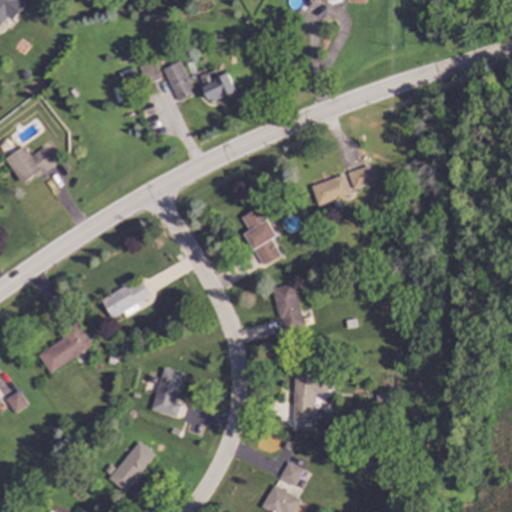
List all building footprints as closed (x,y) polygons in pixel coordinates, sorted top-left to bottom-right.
[(0,0),(0,21),(4,16),(11,21),(23,4),(17,0),(0,0)] [(162,68),(174,101),(192,95),(180,61),(162,68)] [(159,78),(152,62),(138,68),(145,84),(159,78)] [(217,77),(214,70),(198,76),(208,102),(234,93),(227,73),(217,77)] [(54,163),(43,146),(29,156),(21,146),(3,159),(21,185),(54,163)] [(352,190),(373,183),(367,165),(346,172),(352,190)] [(309,186),(316,206),(348,195),(341,175),(309,186)] [(242,234),(260,266),(278,256),(269,239),(274,236),(258,207),(239,217),(247,231),(242,234)] [(122,312),(124,316),(136,310),(133,303),(147,297),(139,281),(100,299),(109,318),(122,312)] [(270,289),(282,334),(303,328),(290,283),(270,289)] [(35,355),(48,374),(91,346),(75,322),(57,334),(60,339),(35,355)] [(150,411),(175,417),(178,404),(174,403),(182,373),(161,367),(150,411)] [(291,420),(310,420),(311,393),(324,393),(324,386),(327,386),(327,373),(292,373),(291,420)] [(26,405),(17,391),(4,399),(13,413),(26,405)] [(124,493),(152,455),(134,442),(106,480),(124,493)] [(301,469),(285,462),(277,478),(293,486),(301,469)] [(259,507),(268,511),(292,511),(299,500),(271,485),(259,507)]
